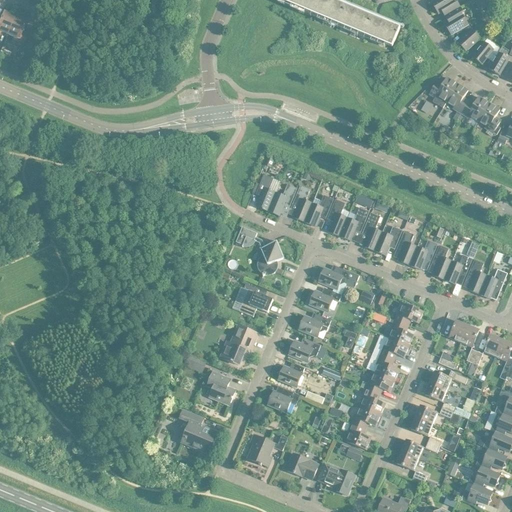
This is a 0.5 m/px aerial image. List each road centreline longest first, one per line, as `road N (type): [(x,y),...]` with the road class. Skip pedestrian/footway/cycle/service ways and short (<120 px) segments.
road 1 (residential): [(314,244),(219,471),(320,511)]
road 2 (residential): [(356,511),(444,298)]
road 3 (tertiary): [(511,213),(307,127)]
road 4 (tertiary): [(136,130),(97,127),(0,86)]
road 5 (residential): [(511,97),(454,62),(413,0)]
road 6 (residential): [(444,298),(314,244)]
